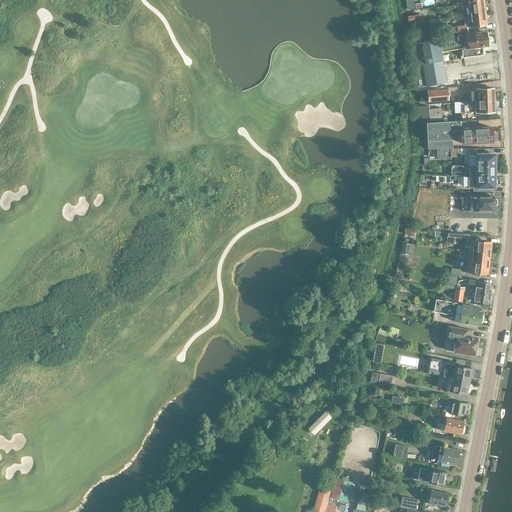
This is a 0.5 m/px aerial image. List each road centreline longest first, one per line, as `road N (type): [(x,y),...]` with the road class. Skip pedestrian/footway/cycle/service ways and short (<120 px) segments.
road 1 (track): [(169,511),(272,392),(294,380),(372,293),(406,144),(388,0)]
road 2 (tertiary): [(466,511),(511,238)]
